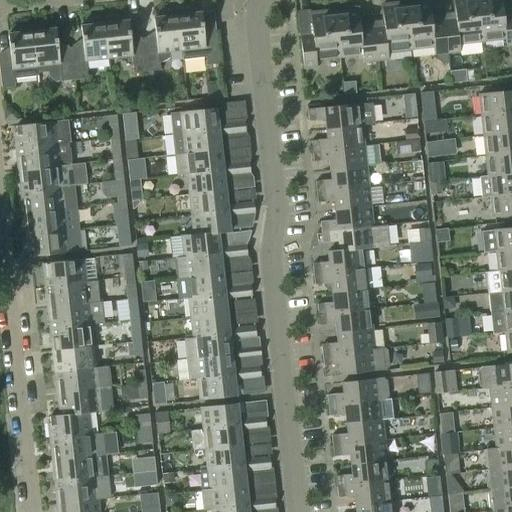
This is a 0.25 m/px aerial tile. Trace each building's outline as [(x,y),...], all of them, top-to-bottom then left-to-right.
[(429,0),(405,3),(410,50),(434,47),(434,55),(437,54),(437,59),(442,63),(448,62),(447,53),(442,13),(430,14),(429,0)] [(453,0),(454,12),(442,13),(447,53),(459,52),(458,45),(482,42),(477,0),(453,0)] [(501,0),(477,0),(482,42),(505,39),(506,47),(511,46),(511,5),(502,6),(501,0)] [(383,20),(371,21),(375,61),(388,60),(387,52),(410,50),(405,3),(381,5),(383,20)] [(357,8),(333,11),(339,58),(362,55),(363,62),(375,61),(371,21),(359,22),(357,8)] [(187,9),(176,10),(181,51),(182,60),(205,58),(205,66),(219,64),(215,32),(203,33),(201,13),(196,14),(196,11),(187,9)] [(144,40),(143,40),(146,72),(160,71),(159,63),(162,62),(169,58),(169,52),(181,51),(176,10),(166,11),(157,16),(158,18),(153,18),(155,35),(147,36),(144,38),(144,40)] [(312,36),(300,37),(303,69),(316,68),(315,60),(339,58),(333,11),(310,13),(312,36)] [(114,17),(103,18),(108,59),(131,56),(133,74),(146,72),(143,40),(140,40),(140,38),(130,35),(128,21),(123,22),(123,19),(114,17)] [(71,48),(70,48),(74,80),(87,79),(85,61),(108,59),(103,18),(93,19),(85,24),(85,26),(80,26),(82,44),(74,44),(71,46),(71,48)] [(41,25),(31,26),(36,73),(47,72),(47,78),(53,82),(74,80),(70,48),(68,48),(67,47),(57,43),(55,29),(51,30),(50,27),(41,25)] [(10,55),(0,55),(0,78),(1,88),(15,87),(14,79),(36,76),(36,73),(31,26),(20,27),(12,32),(12,34),(8,34),(10,55)] [(459,73),(449,74),(450,84),(460,83),(459,73)] [(204,84),(196,85),(197,92),(204,91),(205,98),(221,97),(220,84),(204,85),(204,84)] [(511,91),(478,95),(480,116),(511,112),(511,91)] [(420,94),(422,106),(434,105),(432,93),(420,94)] [(373,103),(307,110),(308,121),(324,120),(325,130),(361,126),(375,124),(373,103)] [(216,109),(180,113),(182,134),(218,130),(216,109)] [(511,112),(480,116),(483,136),(511,133),(511,112)] [(16,133),(13,133),(15,149),(56,145),(54,122),(15,126),(16,133)] [(244,122),(233,123),(234,133),(245,132),(244,122)] [(425,136),(436,134),(435,122),(424,124),(425,136)] [(234,133),(233,123),(221,124),(223,135),(234,133)] [(116,124),(108,125),(110,139),(118,138),(116,124)] [(326,139),(310,141),(312,152),(363,146),(361,126),(325,130),(326,139)] [(137,130),(123,132),(124,140),(136,139),(138,139),(137,130)] [(218,130),(182,134),(172,135),(175,155),(220,150),(218,130)] [(511,133),(483,136),(485,156),(511,153),(511,133)] [(118,138),(110,139),(111,152),(119,152),(118,138)] [(418,140),(394,143),(396,154),(399,154),(399,155),(410,154),(410,153),(419,152),(418,140)] [(56,145),(15,149),(18,171),(71,165),(68,143),(56,145)] [(363,146),(312,152),(313,162),(329,160),(330,170),(366,166),(363,146)] [(220,150),(175,155),(177,175),(186,174),(223,170),(220,150)] [(511,153),(485,156),(487,176),(511,174),(511,153)] [(248,163),(237,164),(238,174),(248,173),(250,173),(249,167),(248,163)] [(238,174),(237,164),(226,165),(227,175),(238,174)] [(71,165),(18,171),(20,192),(73,186),(71,165)] [(331,180),(315,182),(316,192),(368,186),(366,166),(330,170),(331,180)] [(121,167),(113,168),(115,182),(123,181),(121,167)] [(223,170),(186,174),(189,195),(225,191),(223,170)] [(511,174),(487,176),(479,177),(481,197),(489,197),(511,194),(511,174)] [(123,181),(115,182),(116,195),(124,195),(123,181)] [(430,183),(431,195),(441,194),(440,182),(430,183)] [(73,186),(20,192),(23,214),(75,208),(73,186)] [(368,186),(316,192),(317,203),(333,201),(334,211),(370,207),(368,186)] [(189,195),(191,215),(227,211),(225,191),(189,195)] [(511,194),(489,197),(492,218),(511,215),(511,194)] [(253,203),(242,204),(243,214),(254,213),(253,203)] [(243,214),(242,204),(230,205),(232,216),(243,214)] [(335,220),(319,222),(321,233),(372,227),(370,207),(334,211),(335,220)] [(75,208),(23,214),(25,235),(78,229),(75,208)] [(126,210),(118,211),(119,225),(127,224),(126,210)] [(227,211),(191,215),(193,235),(193,236),(217,233),(229,232),(227,211)] [(127,224),(119,225),(121,239),(129,238),(127,224)] [(372,227),(321,233),(322,243),(338,241),(339,251),(363,249),(388,246),(386,225),(372,227)] [(419,243),(431,242),(429,228),(418,230),(419,243)] [(511,228),(481,232),(483,253),(495,252),(511,249),(511,228)] [(78,229),(25,235),(27,251),(29,251),(30,258),(80,252),(78,229)] [(193,235),(181,236),(184,257),(220,253),(217,233),(193,236),(193,235)] [(246,245),(234,246),(235,257),(247,255),(246,245)] [(145,258),(144,246),(136,246),(137,258),(145,258)] [(235,257),(234,246),(223,248),(224,258),(235,257)] [(328,262),(312,264),(313,274),(365,269),(363,249),(339,251),(327,252),(328,262)] [(511,249),(495,252),(498,272),(511,270),(511,249)] [(176,258),(174,262),(175,275),(178,279),(186,278),(222,273),(220,253),(184,257),(176,258)] [(131,254),(123,255),(124,269),(132,268),(131,254)] [(83,260),(42,264),(45,287),(85,282),(83,260)] [(417,266),(418,278),(432,277),(431,264),(417,266)] [(365,269),(313,274),(314,285),(330,283),(331,293),(367,289),(365,269)] [(511,270),(498,272),(485,273),(487,293),(511,290),(511,270)] [(222,273),(186,278),(188,298),(224,294),(222,273)] [(85,282),(45,287),(47,308),(88,304),(85,282)] [(134,285),(126,285),(128,299),(136,298),(134,285)] [(250,286),(239,287),(240,297),(251,296),(250,286)] [(240,297),(239,287),(227,288),(229,298),(240,297)] [(333,303),(316,305),(318,315),(369,309),(367,289),(331,293),(333,303)] [(511,290),(487,293),(490,313),(511,311),(511,290)] [(224,294),(188,298),(190,318),(226,314),(224,294)] [(136,298),(128,299),(129,313),(137,312),(136,298)] [(453,299),(443,300),(444,310),(450,309),(453,305),(453,299)] [(88,304),(47,308),(49,330),(90,325),(103,324),(101,302),(88,304)] [(113,320),(126,318),(124,303),(111,304),(113,320)] [(423,306),(425,320),(439,318),(437,304),(423,306)] [(369,309),(318,315),(319,326),(335,324),(336,333),(372,330),(369,309)] [(511,311),(490,313),(492,334),(504,332),(511,331),(511,311)] [(481,313),(467,314),(468,342),(482,341),(481,313)] [(226,314),(190,318),(193,338),(229,334),(226,314)] [(445,318),(447,338),(459,337),(457,317),(445,318)] [(439,322),(427,324),(429,344),(441,343),(439,322)] [(90,325),(49,330),(51,351),(92,347),(90,325)] [(254,326),(243,327),(244,338),(256,337),(254,326)] [(139,327),(131,328),(132,342),(140,341),(139,327)] [(244,338),(243,327),(232,329),(233,339),(244,338)] [(337,343),(321,345),(322,356),(374,350),(374,349),(372,330),(336,333),(337,343)] [(193,338),(185,339),(187,360),(231,355),(229,334),(193,338)] [(140,341),(132,342),(134,356),(142,355),(140,341)] [(92,347),(51,351),(54,373),(95,368),(92,347)] [(374,350),(322,356),(323,366),(339,364),(341,375),(385,370),(385,369),(388,366),(386,351),(383,349),(383,348),(374,349),(374,350)] [(443,364),(442,352),(434,353),(435,365),(443,364)] [(231,355),(187,360),(189,380),(197,379),(233,375),(231,355)] [(480,368),(478,371),(479,385),(482,388),(483,389),(489,388),(511,385),(511,364),(480,368)] [(95,368),(54,373),(56,394),(97,390),(110,388),(108,367),(95,368)] [(259,367),(248,368),(249,378),(260,377),(259,367)] [(249,378),(248,368),(236,369),(238,380),(249,378)] [(144,370),(136,371),(137,385),(145,384),(144,370)] [(445,371),(434,373),(436,394),(447,392),(445,371)] [(430,382),(429,374),(416,376),(417,384),(430,382)] [(233,375),(197,379),(199,400),(235,396),(233,375)] [(343,393),(327,395),(328,406),(379,400),(384,400),(384,399),(387,396),(385,382),(382,379),(382,378),(341,383),(343,393)] [(145,384),(137,385),(139,399),(147,398),(145,384)] [(152,386),(154,406),(166,404),(164,387),(163,385),(152,386)] [(511,385),(489,388),(491,408),(511,405),(511,385)] [(97,390),(56,394),(58,416),(88,413),(88,414),(99,412),(97,390)] [(379,400),(328,406),(329,416),(345,415),(346,424),(382,420),(379,400)] [(236,404),(200,408),(203,429),(239,425),(236,404)] [(511,405),(491,408),(493,428),(511,426),(511,405)] [(165,412),(154,413),(157,434),(167,433),(165,412)] [(50,423),(47,424),(49,439),(90,435),(88,414),(88,413),(58,416),(49,417),(50,423)] [(149,414),(140,415),(142,429),(150,428),(149,414)] [(264,417),(253,418),(254,429),(266,427),(264,417)] [(254,429),(253,418),(242,420),(243,430),(254,429)] [(347,434),(331,436),(332,446),(384,440),(382,420),(346,424),(347,434)] [(239,425),(203,429),(190,430),(193,451),(205,449),(241,445),(239,425)] [(511,426),(493,428),(495,449),(511,446),(511,426)] [(150,428),(142,429),(144,443),(152,442),(150,428)] [(102,433),(90,435),(49,439),(52,461),(104,455),(102,433)] [(455,433),(454,433),(441,434),(442,444),(456,443),(455,433)] [(384,440),(332,446),(333,457),(349,455),(350,465),(386,461),(384,440)] [(241,445),(205,449),(207,470),(243,466),(241,445)] [(486,451),(484,454),(485,467),(488,470),(511,467),(511,446),(495,449),(486,450),(486,451)] [(104,455),(52,461),(54,482),(102,477),(106,476),(104,455)] [(153,457),(145,458),(147,472),(155,471),(153,457)] [(269,458),(258,459),(259,469),(270,468),(269,458)] [(259,469),(258,459),(246,460),(248,470),(259,469)] [(351,475),(335,476),(337,487),(388,481),(386,461),(350,465),(351,475)] [(207,470),(199,471),(201,491),(245,486),(243,466),(207,470)] [(488,472),(486,474),(487,488),(490,490),(511,488),(511,467),(488,470),(488,472)] [(155,471),(147,472),(148,486),(156,485),(155,471)] [(102,477),(54,482),(56,504),(97,499),(105,498),(102,477)] [(435,479),(416,479),(416,495),(436,495),(435,479)] [(388,481),(337,487),(338,497),(354,496),(355,505),(391,501),(388,481)] [(245,486),(201,491),(203,511),(211,510),(248,506),(245,486)] [(490,492),(488,495),(490,508),(493,510),(493,511),(511,508),(511,488),(490,490),(490,492)] [(273,498),(262,499),(263,510),(274,508),(273,498)] [(98,511),(97,499),(56,504),(57,511),(98,511)] [(263,510),(262,499),(251,501),(252,511),(263,510)] [(355,511),(391,511),(391,501),(355,505),(355,511)]
